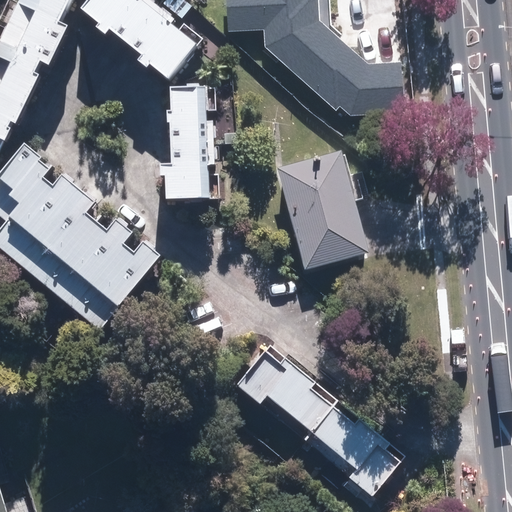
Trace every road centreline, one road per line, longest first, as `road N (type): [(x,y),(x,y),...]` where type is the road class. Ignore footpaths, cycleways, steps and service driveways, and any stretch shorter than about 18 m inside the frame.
road 1 (primary): [(491,232),(469,0)]
road 2 (primary): [(511,445),(491,232)]
